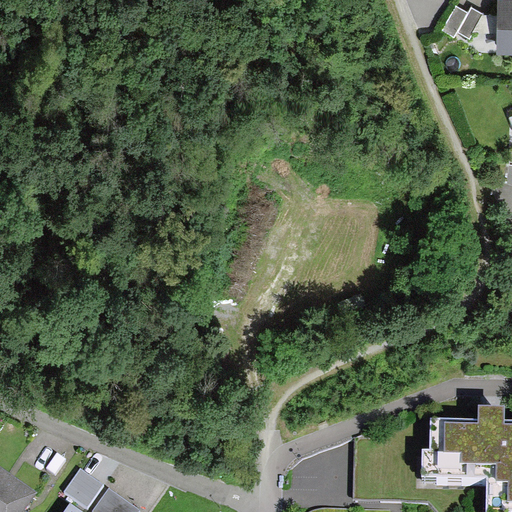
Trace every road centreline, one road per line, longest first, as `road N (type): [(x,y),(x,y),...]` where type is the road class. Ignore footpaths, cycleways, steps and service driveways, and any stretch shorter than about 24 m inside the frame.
road 1 (track): [(274,469),(270,426),(286,393),(454,314),(483,277),(486,240),(476,198),(399,0)]
road 2 (residential): [(270,510),(0,398)]
